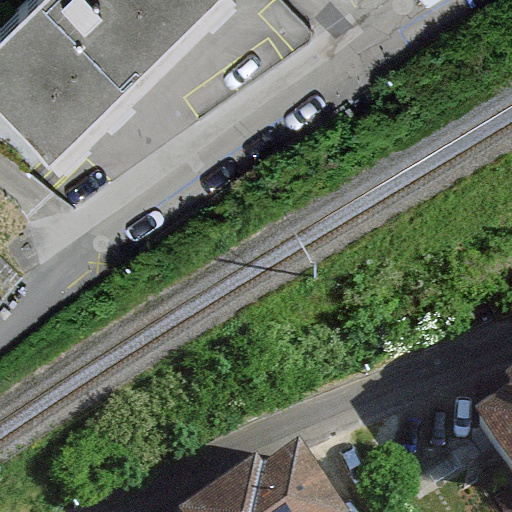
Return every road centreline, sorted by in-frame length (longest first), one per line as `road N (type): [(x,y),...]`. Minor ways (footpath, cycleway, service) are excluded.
road 1 (residential): [(0,324),(88,248),(424,0)]
road 2 (residential): [(511,336),(190,463),(110,511)]
